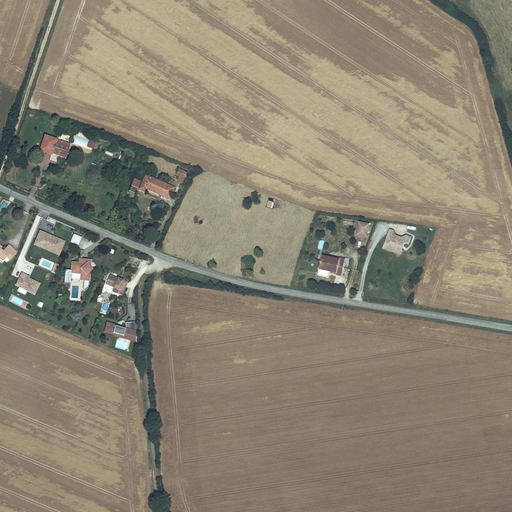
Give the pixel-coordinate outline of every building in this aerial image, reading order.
[(57,140),(45,136),(40,151),(52,155),(52,154),(53,152),(67,156),(71,145),(56,140),(57,140)] [(188,173),(180,169),(178,174),(181,176),(178,182),(183,184),(188,173)] [(174,188),(146,175),(140,189),(145,192),(147,189),(159,194),(161,190),(172,194),(174,188)] [(140,183),(134,180),(129,191),(135,194),(140,183)] [(172,194),(161,190),(159,194),(169,199),(172,194)] [(367,237),(370,223),(358,221),(355,235),(367,237)] [(40,230),(34,244),(59,256),(65,242),(40,230)] [(395,234),(389,232),(387,237),(388,239),(388,240),(386,241),(385,244),(392,246),(393,250),(396,248),(403,251),(404,248),(403,246),(406,245),(408,244),(411,244),(413,237),(408,235),(403,237),(401,238),(397,237),(395,234)] [(81,238),(74,235),(70,242),(78,246),(81,238)] [(0,255),(3,258),(6,260),(8,257),(11,260),(18,253),(10,246),(5,252),(2,249),(0,247),(0,255)] [(324,257),(322,263),(344,268),(347,260),(341,258),(340,261),(333,259),(324,257)] [(80,264),(72,263),(72,270),(65,270),(64,281),(71,282),(72,273),(81,274),(81,280),(84,280),(90,280),(90,270),(92,269),(91,267),(91,261),(89,261),(88,262),(83,262),(83,264),(80,264)] [(322,263),(320,270),(330,272),(337,274),(336,276),(342,277),(344,268),(322,263)] [(22,272),(15,285),(34,295),(40,284),(29,278),(30,276),(22,272)] [(120,279),(111,275),(107,284),(116,288),(114,293),(122,296),(128,282),(123,280),(122,281),(119,280),(120,279)] [(107,322),(104,332),(113,334),(113,335),(136,342),(136,331),(116,326),(116,324),(107,322)]
